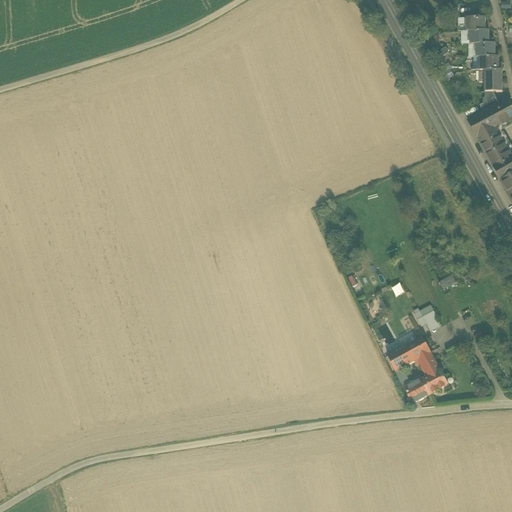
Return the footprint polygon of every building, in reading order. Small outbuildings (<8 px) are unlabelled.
[(466,32),(470,32),(486,32),(486,19),(466,19),(466,32)] [(489,32),(486,32),(470,32),(470,45),(476,45),(489,45),(489,32)] [(495,45),(489,45),(476,45),(476,58),(495,58),(495,45)] [(480,69),(480,72),(485,71),(499,71),(499,58),(495,58),(480,58),(480,69)] [(485,83),(485,93),(492,93),(493,93),(502,93),(502,71),(499,71),(485,71),(485,83)] [(492,95),(492,93),(485,93),(485,104),(494,99),(492,95)] [(480,106),(483,112),(499,104),(496,98),(494,99),(485,104),(480,106)] [(478,139),(495,130),(511,121),(511,107),(509,100),(468,122),(478,139)] [(502,131),(511,125),(511,121),(495,130),(511,159),(511,147),(502,131)] [(478,139),(494,168),(511,159),(495,130),(478,139)] [(494,169),(501,182),(511,176),(511,159),(494,168),(494,169)] [(501,183),(510,199),(511,197),(511,176),(501,182),(501,183)] [(442,289),(456,283),(452,275),(439,282),(442,289)] [(442,328),(434,314),(424,319),(431,333),(442,328)] [(395,373),(395,374),(402,370),(415,363),(417,361),(431,354),(430,353),(426,346),(422,338),(388,357),(396,372),(395,373)] [(431,354),(417,361),(420,366),(426,378),(422,380),(430,396),(430,397),(448,387),(433,358),(431,354)] [(413,406),(430,396),(422,380),(411,386),(402,370),(395,374),(403,387),(413,406)]
